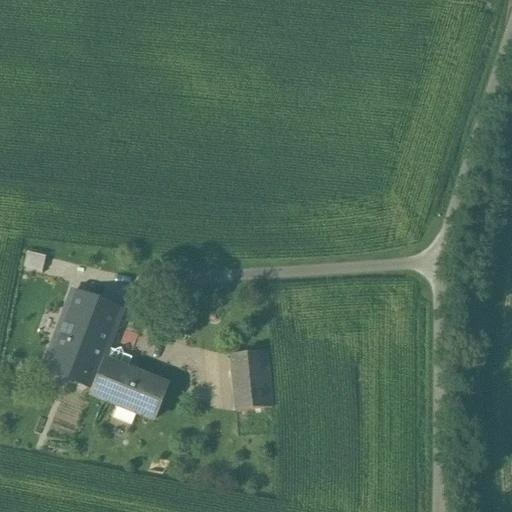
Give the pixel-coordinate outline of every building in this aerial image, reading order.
[(28,251),(24,266),(41,271),(45,256),(28,251)] [(121,312),(71,292),(43,368),(92,388),(92,387),(114,396),(121,379),(99,370),(121,312)] [(230,356),(234,399),(270,396),(266,352),(230,356)] [(114,396),(111,404),(153,421),(166,387),(125,370),(121,379),(114,396)] [(270,396),(234,399),(235,411),(271,408),(270,396)]
